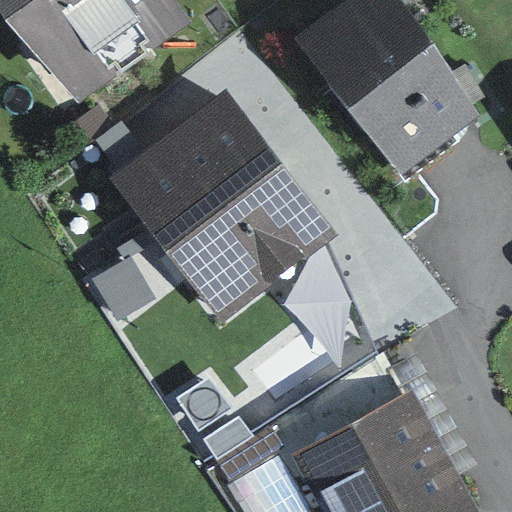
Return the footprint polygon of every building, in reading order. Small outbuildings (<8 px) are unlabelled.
[(20,0),(88,86),(184,11),(175,0),(20,0)] [(402,184),(482,123),(387,0),(375,0),(303,55),(402,184)] [(511,45),(489,61),(511,94),(511,45)] [(226,300),(320,228),(224,103),(130,175),(226,300)] [(474,511),(476,511),(410,396),(304,456),(335,511),(474,511)]
